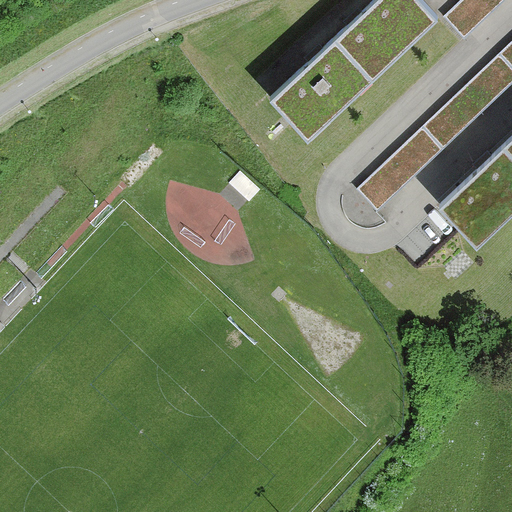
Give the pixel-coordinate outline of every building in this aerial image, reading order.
[(435,21),(414,0),(382,0),(336,44),(371,81),(435,21)] [(468,0),(446,21),(467,42),(511,0),(468,0)] [(371,81),(336,44),(273,104),(308,141),(371,81)] [(511,89),(511,46),(361,192),(382,214),(511,89)] [(511,214),(511,152),(506,146),(443,206),(480,245),(511,214)]
